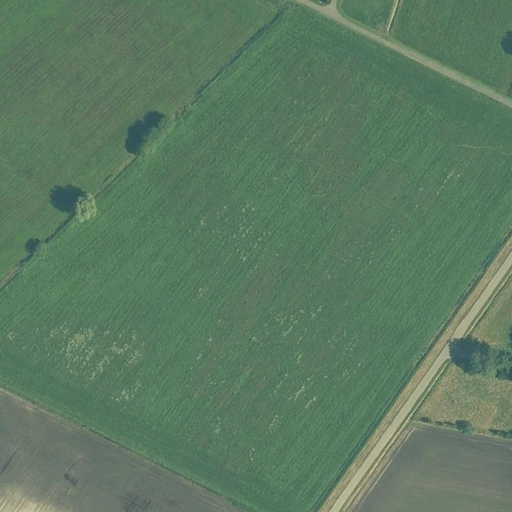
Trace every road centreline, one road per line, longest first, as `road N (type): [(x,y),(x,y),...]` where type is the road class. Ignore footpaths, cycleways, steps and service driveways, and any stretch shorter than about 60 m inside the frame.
road 1 (unclassified): [(333,511),(511,257)]
road 2 (unclassified): [(511,104),(300,0)]
